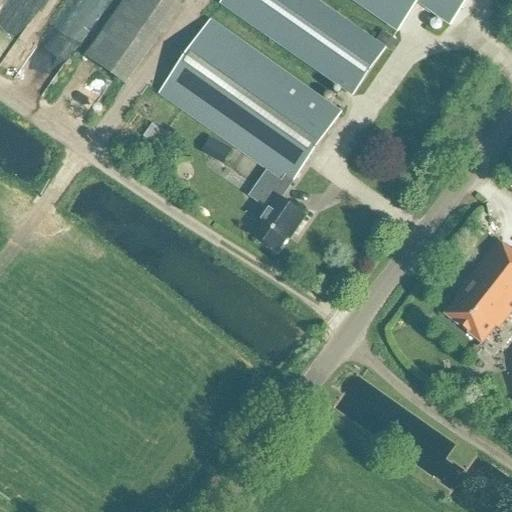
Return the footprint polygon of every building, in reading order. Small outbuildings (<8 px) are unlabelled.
[(118,79),(174,0),(125,0),(86,56),(118,79)] [(353,97),(386,50),(376,43),(314,0),(224,0),(221,5),(353,97)] [(356,0),(402,32),(422,3),(455,25),(472,0),(356,0)] [(280,200),(341,114),(210,22),(160,94),(282,180),(281,182),(266,172),(248,197),(267,210),(249,234),(275,253),(290,232),(292,233),(303,217),(280,200)] [(384,32),(376,43),(386,50),(394,39),(384,32)] [(511,250),(511,252),(498,242),(456,297),(459,299),(445,316),(482,345),(495,328),(498,330),(511,312),(511,250)]
